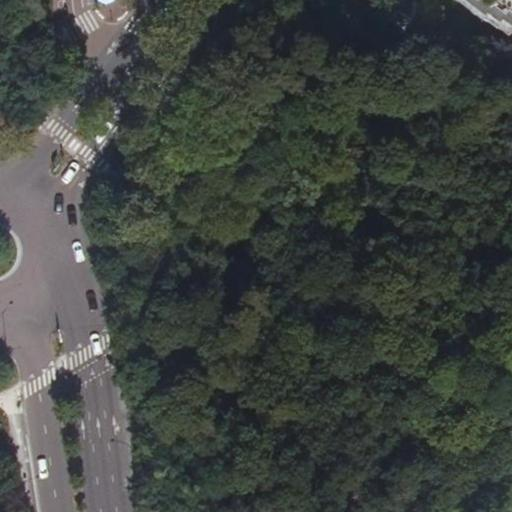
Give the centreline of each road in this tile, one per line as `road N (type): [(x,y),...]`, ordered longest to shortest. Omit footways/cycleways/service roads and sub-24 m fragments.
road 1 (primary): [(105,511),(83,356),(59,269)]
road 2 (primary): [(22,314),(54,511)]
road 3 (primary): [(106,70),(15,191)]
road 4 (primary): [(46,213),(137,99)]
road 5 (primary): [(137,99),(214,0)]
